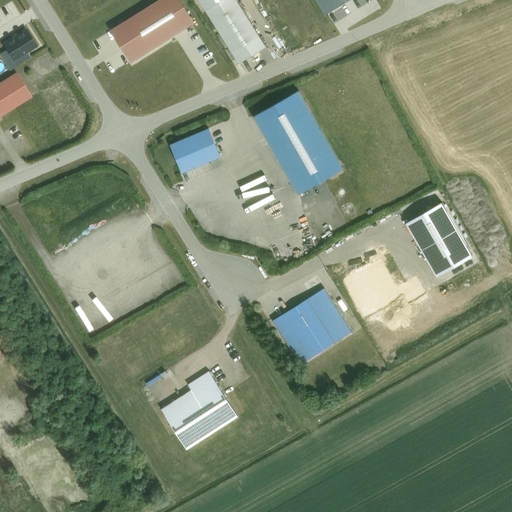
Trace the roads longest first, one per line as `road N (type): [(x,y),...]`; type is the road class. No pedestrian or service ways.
road 1 (unclassified): [(122,131),(414,11)]
road 2 (unclassified): [(231,301),(122,131)]
road 3 (unclassified): [(122,131),(39,0)]
road 4 (unclassified): [(0,183),(122,131)]
